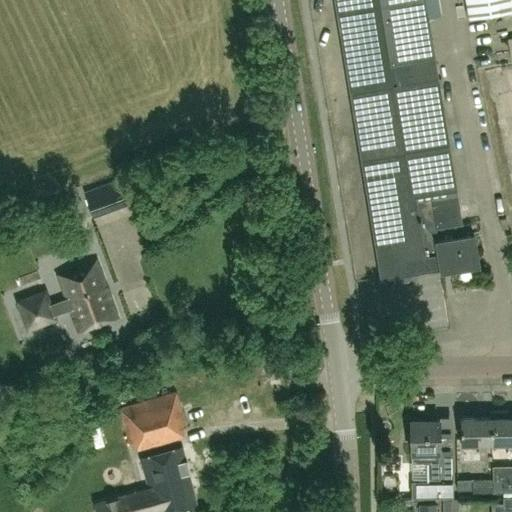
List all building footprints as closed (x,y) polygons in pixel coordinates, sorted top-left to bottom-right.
[(337,0),(352,90),(438,76),(425,0),(337,0)] [(428,0),(428,8),(443,7),(442,0),(428,0)] [(511,0),(465,0),(468,18),(511,11),(511,0)] [(499,72),(511,68),(511,53),(495,58),(499,72)] [(438,76),(352,90),(382,275),(439,266),(440,271),(479,265),(474,234),(437,240),(435,228),(458,225),(458,223),(461,223),(438,76)] [(85,192),(93,215),(129,202),(121,179),(85,192)] [(502,228),(509,227),(506,217),(500,218),(502,228)] [(57,273),(66,298),(51,303),(46,289),(17,300),(28,329),(56,318),(55,314),(70,309),(78,332),(119,317),(98,259),(57,273)] [(185,426),(176,391),(119,407),(129,442),(134,442),(136,449),(185,435),(184,427),(185,426)] [(511,416),(491,417),(492,443),(511,442),(511,416)] [(440,417),(411,418),(412,454),(412,456),(412,459),(416,462),(427,462),(427,480),(411,480),(411,497),(412,497),(454,496),(453,449),(440,449),(440,417)] [(492,443),(491,417),(461,417),(461,443),(492,443)] [(142,458),(150,487),(102,500),(105,511),(167,511),(197,504),(183,447),(142,458)] [(386,472),(388,490),(405,489),(403,470),(386,472)] [(511,477),(503,478),(503,492),(503,498),(511,497),(511,477)] [(472,493),(493,493),(494,478),(472,478),(472,493)] [(444,497),(444,511),(458,511),(458,497),(444,497)] [(491,502),(491,511),(511,511),(511,497),(503,498),(504,502),(491,502)]
